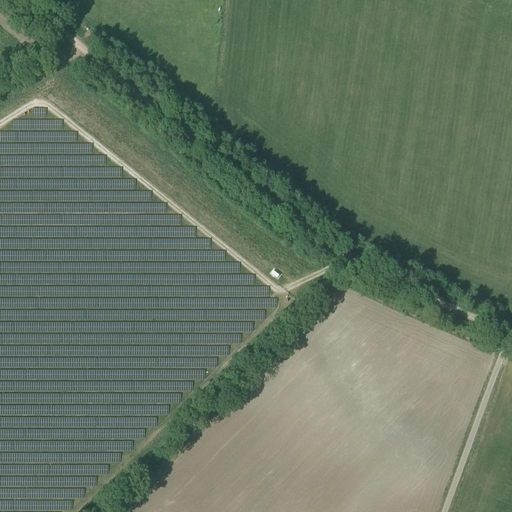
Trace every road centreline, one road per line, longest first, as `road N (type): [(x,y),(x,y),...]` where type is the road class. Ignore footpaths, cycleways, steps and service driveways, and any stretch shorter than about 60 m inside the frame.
road 1 (track): [(508,333),(346,256),(20,0)]
road 2 (unclassified): [(444,511),(508,333)]
